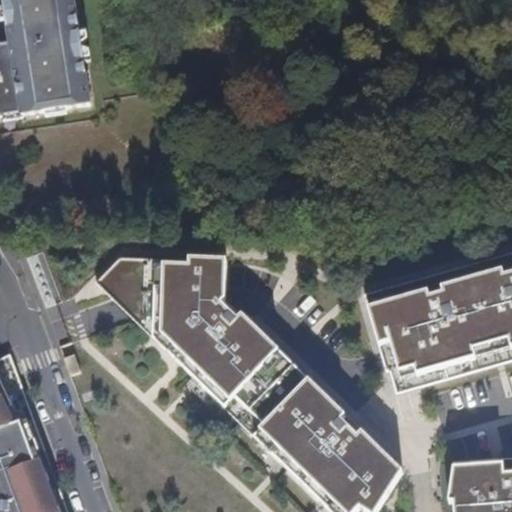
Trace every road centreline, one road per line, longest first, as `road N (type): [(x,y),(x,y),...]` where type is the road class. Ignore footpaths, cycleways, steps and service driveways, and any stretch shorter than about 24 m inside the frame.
road 1 (unknown): [(23,316),(144,281),(206,281),(237,293),(363,383),(416,438)]
road 2 (residential): [(98,511),(23,316)]
